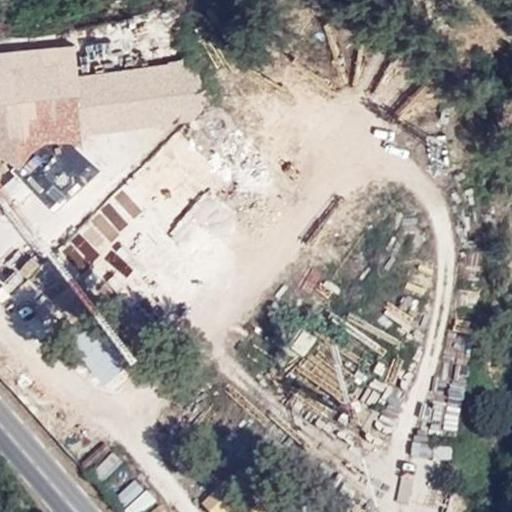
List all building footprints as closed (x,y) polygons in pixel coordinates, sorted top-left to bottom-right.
[(169,72),(52,88),(56,118),(78,115),(82,146),(164,134),(162,126),(191,122),(207,98),(191,65),(169,67),(169,72)] [(39,190),(76,151),(57,131),(19,169),(39,190)] [(217,213),(257,220),(268,156),(210,146),(202,194),(220,197),(217,213)] [(102,178),(76,151),(39,190),(30,197),(57,223),(102,178)] [(11,176),(0,182),(0,190),(9,204),(24,195),(11,176)] [(240,328),(261,296),(245,286),(224,318),(240,328)] [(97,376),(126,358),(91,303),(62,321),(97,376)] [(103,439),(81,462),(101,481),(124,459),(103,439)] [(451,462),(453,443),(412,439),(410,458),(451,462)] [(139,478),(115,494),(126,511),(140,511),(155,502),(139,478)] [(243,511),(227,495),(210,511),(243,511)] [(330,511),(311,499),(302,511),(330,511)]
